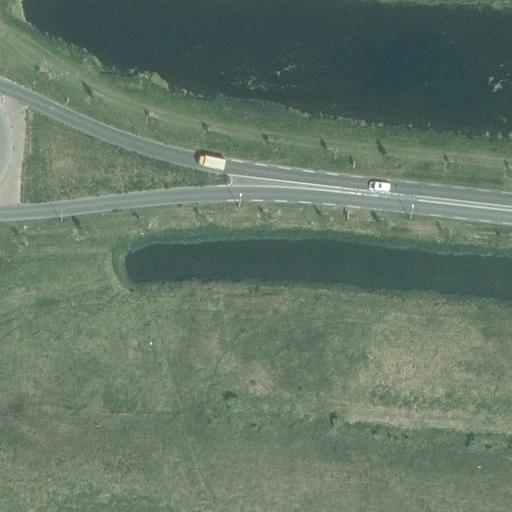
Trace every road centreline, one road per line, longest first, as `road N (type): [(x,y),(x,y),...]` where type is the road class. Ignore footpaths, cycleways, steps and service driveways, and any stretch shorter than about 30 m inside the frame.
road 1 (primary): [(347,190),(183,160),(0,91)]
road 2 (primary): [(0,211),(347,190)]
road 3 (primary): [(347,190),(511,208)]
